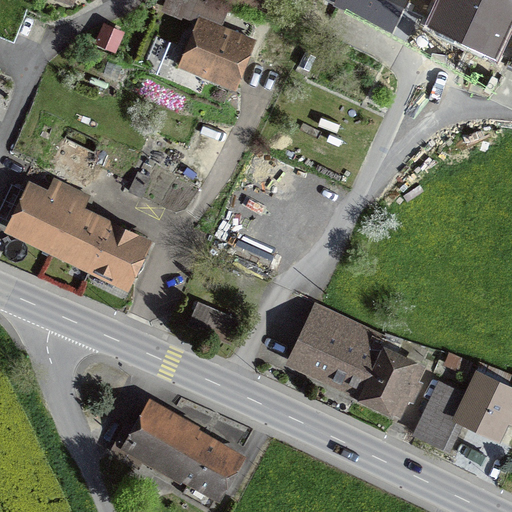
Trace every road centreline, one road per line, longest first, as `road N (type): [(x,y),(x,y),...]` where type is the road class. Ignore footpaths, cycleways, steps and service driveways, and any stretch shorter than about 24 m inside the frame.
road 1 (primary): [(54,312),(485,511)]
road 2 (residential): [(54,312),(49,360),(104,511)]
